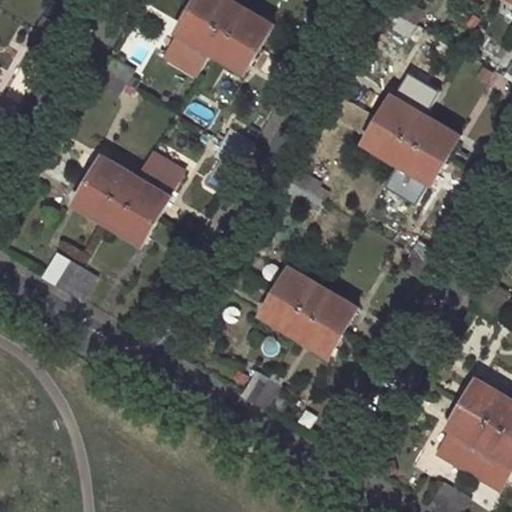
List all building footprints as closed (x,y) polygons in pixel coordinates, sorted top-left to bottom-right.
[(234,0),(198,0),(195,6),(231,27),(244,5),(234,0)] [(417,24),(425,11),(407,0),(398,0),(393,10),(417,24)] [(231,27),(262,46),(276,24),(244,5),(231,27)] [(231,27),(195,6),(180,32),(216,53),(231,27)] [(385,24),(409,38),(417,24),(393,10),(385,24)] [(44,17),(36,30),(60,44),(67,31),(44,17)] [(247,72),(262,46),(231,27),(216,53),(247,72)] [(36,30),(27,44),(51,59),(60,44),(36,30)] [(127,84),(135,70),(111,56),(103,69),(127,84)] [(94,84),(118,99),(127,84),(103,69),(94,84)] [(397,93),(381,119),(415,139),(430,113),(397,93)] [(415,139),(449,160),(464,134),(430,113),(415,139)] [(415,139),(381,119),(365,145),(399,165),(415,139)] [(256,144),(233,131),(225,144),(248,158),(256,144)] [(434,186),(449,160),(415,139),(399,165),(434,186)] [(225,144),(217,158),(240,171),(248,158),(225,144)] [(104,157),(90,180),(128,202),(142,179),(104,157)] [(314,198),(322,185),(298,170),(290,183),(314,198)] [(174,197),(142,179),(128,202),(160,221),(174,197)] [(128,202),(90,180),(76,203),(114,225),(128,202)] [(282,197),(306,212),(314,198),(290,183),(282,197)] [(146,243),(160,221),(128,202),(114,225),(146,243)] [(443,257),(420,244),(413,257),(435,271),(443,257)] [(413,257),(405,271),(427,284),(435,271),(413,257)] [(87,271),(72,262),(59,285),(74,294),(87,271)] [(292,268),(278,291),(313,312),(327,289),(292,268)] [(86,301),(100,279),(87,271),(74,294),(86,301)] [(509,298),(485,283),(478,296),(501,311),(509,298)] [(361,309),(327,289),(313,312),(347,332),(361,309)] [(313,312),(278,291),(264,314),(299,335),(313,312)] [(478,296),(469,310),(494,324),(501,311),(478,296)] [(333,355),(347,332),(313,312),(299,335),(333,355)] [(272,381),(258,372),(245,395),(259,404),(272,381)] [(511,398),(479,379),(465,402),(500,423),(511,402),(511,398)] [(272,412),(286,388),(272,381),(259,404),(272,412)] [(500,423),(465,402),(451,426),(456,428),(442,452),(472,470),(500,423)] [(511,402),(500,423),(511,430),(511,402)] [(511,430),(500,423),(472,470),(501,487),(511,469),(511,430)] [(446,511),(458,493),(445,486),(432,507),(440,511),(446,511)] [(466,511),(473,502),(458,493),(446,511),(466,511)]
